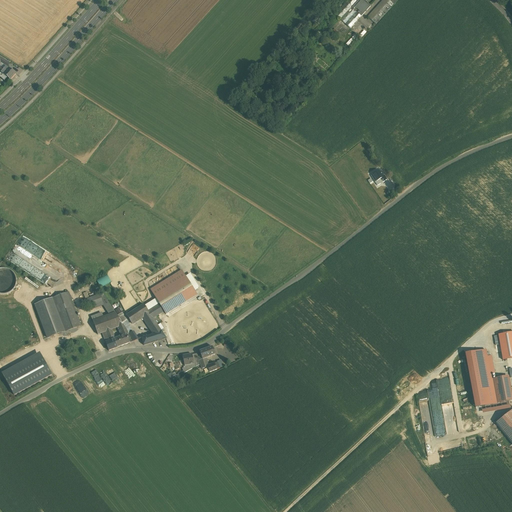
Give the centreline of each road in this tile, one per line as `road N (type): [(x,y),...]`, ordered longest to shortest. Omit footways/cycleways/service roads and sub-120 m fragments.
road 1 (unclassified): [(0,414),(122,350),(195,349),(430,174),(511,137)]
road 2 (track): [(511,315),(491,321),(284,511)]
road 3 (primary): [(0,120),(115,0)]
road 4 (primary): [(99,0),(0,107)]
